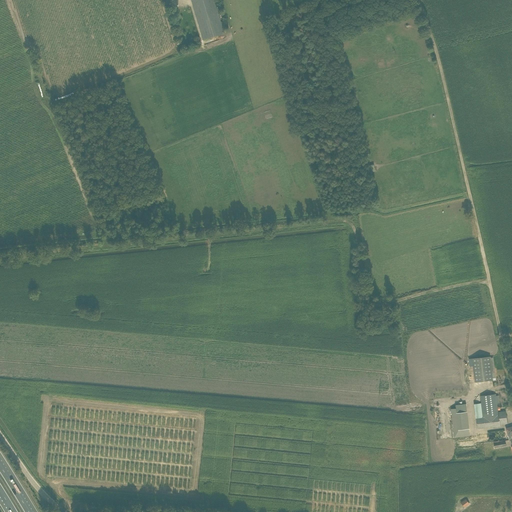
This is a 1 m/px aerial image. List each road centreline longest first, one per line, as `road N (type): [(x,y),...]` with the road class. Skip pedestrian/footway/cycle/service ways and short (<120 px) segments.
road 1 (track): [(418,0),(488,280)]
road 2 (track): [(113,244),(10,0)]
road 3 (track): [(488,280),(377,301),(362,286),(350,222),(330,222)]
road 4 (track): [(330,222),(113,244)]
